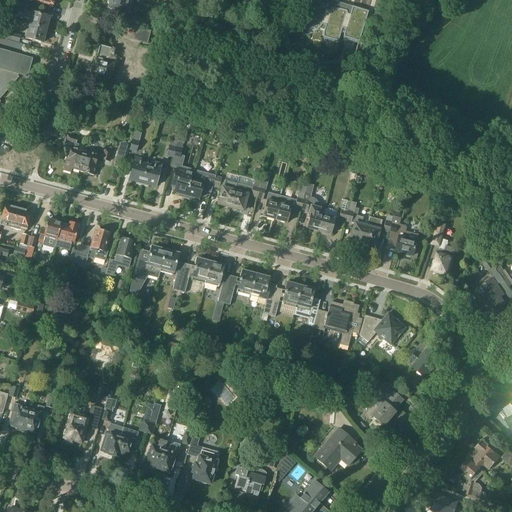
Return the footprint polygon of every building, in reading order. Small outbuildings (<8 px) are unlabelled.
[(129,1),(124,0),(109,0),(107,10),(127,15),(133,17),(135,11),(129,9),(127,9),(129,1)] [(323,36),(323,37),(338,42),(341,32),(344,33),(344,34),(344,35),(344,36),(343,36),(343,37),(359,42),(368,11),(330,0),(320,0),(320,3),(312,1),(304,26),(317,30),(318,29),(319,29),(324,30),(324,31),(324,32),(323,33),(323,34),(323,35),(323,36)] [(22,4),(17,3),(15,9),(27,13),(25,17),(31,19),(29,25),(45,30),(49,17),(32,13),(27,11),(29,6),(22,4)] [(146,21),(135,19),(134,25),(144,28),(145,28),(151,29),(153,24),(146,22),(146,21)] [(45,30),(29,25),(26,38),(42,42),(45,30)] [(143,29),(140,42),(148,44),(151,31),(143,29)] [(21,36),(11,33),(9,40),(19,43),(21,36)] [(99,45),(95,60),(93,66),(91,66),(89,73),(91,73),(91,74),(108,79),(110,70),(111,65),(101,62),(102,58),(108,60),(109,59),(110,59),(112,55),(113,55),(113,53),(112,53),(113,48),(99,45)] [(0,98),(19,77),(17,76),(19,73),(26,75),(27,76),(31,59),(0,49),(0,98)] [(120,126),(127,128),(131,112),(124,110),(120,126)] [(209,123),(207,132),(213,134),(216,125),(209,123)] [(134,132),(129,151),(137,152),(141,133),(134,132)] [(244,135),(233,132),(231,141),(242,144),(244,135)] [(176,141),(177,141),(178,136),(178,135),(172,133),(170,145),(169,145),(166,157),(172,158),(176,141)] [(79,172),(84,153),(77,151),(78,145),(76,144),(77,138),(67,135),(65,141),(72,143),(68,157),(69,157),(68,162),(66,162),(63,171),(71,173),(72,170),(79,172)] [(183,143),(177,141),(176,141),(172,158),(179,160),(183,143)] [(314,160),(315,157),(316,149),(309,147),(306,159),(314,160)] [(84,153),(79,172),(94,176),(96,167),(95,167),(97,159),(108,162),(111,152),(105,150),(104,155),(92,152),(92,155),(84,153)] [(319,163),(327,158),(323,151),(315,157),(319,163)] [(338,153),(335,167),(342,168),(343,163),(349,164),(350,156),(338,153)] [(146,169),(148,165),(140,163),(141,159),(135,158),(129,180),(142,183),(143,180),(146,169)] [(350,161),(348,168),(356,170),(358,163),(350,161)] [(143,180),(142,183),(155,187),(161,164),(155,163),(154,166),(148,165),(146,169),(143,180)] [(174,192),(187,195),(192,174),(193,173),(175,168),(171,186),(175,187),(174,192)] [(210,193),(212,186),(215,176),(209,174),(194,170),(193,173),(192,174),(187,195),(199,199),(201,191),(210,193)] [(263,200),(266,190),(268,182),(270,173),(267,173),(263,172),(261,181),(257,199),(263,200)] [(222,178),(215,176),(212,186),(219,188),(219,187),(222,188),(218,204),(231,207),(235,191),(237,184),(225,181),(224,183),(221,182),(222,178)] [(255,179),(253,186),(250,197),(257,199),(261,181),(255,179)] [(248,194),(235,191),(231,207),(243,211),(248,194)] [(275,219),(281,196),(268,193),(262,216),(275,219)] [(301,210),(304,194),(299,193),(295,208),(301,210)] [(305,195),(304,194),(301,210),(311,213),(307,228),(319,231),(324,210),(325,208),(319,206),(319,205),(319,204),(319,203),(318,202),(318,201),(317,201),(317,200),(316,200),(315,199),(314,199),(311,198),(311,196),(305,195)] [(281,196),(275,219),(287,222),(291,207),(290,207),(292,199),(281,196)] [(343,200),(341,205),(338,220),(345,222),(348,207),(350,202),(343,200)] [(350,202),(348,207),(345,222),(354,224),(350,240),(363,243),(367,226),(360,225),(362,218),(356,216),(358,210),(355,209),(356,204),(350,202)] [(13,227),(17,209),(5,206),(0,223),(13,227)] [(30,213),(17,209),(13,227),(25,230),(30,213)] [(324,210),(319,231),(331,234),(337,213),(332,212),(333,211),(328,209),(327,210),(324,210)] [(392,219),(389,234),(395,235),(393,244),(396,246),(395,252),(399,253),(399,255),(412,258),(416,259),(419,249),(415,248),(418,236),(406,232),(407,230),(405,226),(399,225),(401,218),(399,218),(395,217),(394,217),(393,216),(392,219)] [(369,217),(367,226),(363,243),(376,246),(380,230),(382,221),(369,217)] [(386,218),(382,232),(389,234),(392,219),(386,218)] [(38,242),(43,243),(42,246),(54,249),(54,246),(60,223),(48,220),(45,231),(41,230),(38,242)] [(442,241),(444,236),(448,224),(444,223),(444,224),(438,222),(431,244),(440,247),(441,244),(442,241)] [(61,224),(54,247),(55,247),(69,251),(71,242),(74,243),(78,226),(70,224),(69,226),(61,224)] [(109,235),(109,234),(107,234),(107,232),(104,231),(103,232),(101,232),(96,230),(93,243),(92,243),(90,250),(89,250),(88,254),(81,252),(77,264),(77,266),(85,269),(88,258),(88,257),(94,259),(94,257),(105,261),(106,259),(109,245),(106,244),(109,235)] [(23,234),(19,248),(26,250),(29,236),(23,234)] [(26,250),(27,250),(25,258),(31,259),(37,238),(29,236),(26,250)] [(134,242),(122,238),(115,262),(110,261),(106,275),(112,277),(118,266),(123,267),(126,267),(127,268),(130,259),(129,259),(131,254),(136,255),(138,249),(133,248),(134,242)] [(149,252),(150,252),(148,261),(138,258),(130,292),(136,293),(147,276),(157,279),(159,272),(165,250),(155,247),(156,246),(151,245),(149,252)] [(444,251),(439,249),(432,270),(447,275),(456,250),(446,246),(444,251)] [(15,247),(13,255),(24,258),(26,250),(19,248),(15,247)] [(77,264),(81,252),(73,249),(69,262),(77,264)] [(487,272),(494,267),(494,266),(483,249),(475,254),(487,272)] [(175,253),(165,250),(159,272),(173,275),(177,260),(179,253),(175,252),(175,253)] [(204,283),(210,262),(201,259),(201,258),(195,257),(194,264),(195,264),(191,280),(204,283)] [(210,262),(204,283),(218,287),(222,272),(223,272),(225,265),(220,264),(220,265),(210,262)] [(511,273),(508,268),(504,271),(500,265),(496,268),(509,287),(511,285),(511,273)] [(250,296),(255,274),(246,272),(246,271),(241,269),(239,276),(240,276),(236,292),(250,296)] [(21,281),(23,274),(8,270),(6,277),(21,281)] [(178,291),(182,275),(176,274),(172,290),(178,291)] [(255,274),(250,296),(263,299),(267,284),(268,284),(270,277),(265,276),(265,277),(255,274)] [(189,277),(182,275),(178,291),(184,293),(189,277)] [(491,318),(504,309),(497,299),(504,295),(493,278),(484,284),(485,284),(475,291),(481,299),(475,303),(481,311),(485,308),(491,318)] [(301,287),(291,284),(291,283),(286,281),(285,288),(286,289),(281,304),(295,308),(301,287)] [(224,304),(228,287),(222,286),(217,302),(224,304)] [(228,287),(224,304),(230,305),(234,289),(228,287)] [(313,328),(317,310),(318,310),(319,306),(311,303),(313,295),(314,296),(315,289),(311,288),(310,289),(301,287),(295,308),(293,314),(308,319),(306,326),(313,328)] [(268,316),(273,299),(267,298),(261,320),(266,322),(268,316)] [(273,299),(268,316),(275,317),(279,301),(273,299)] [(16,311),(27,314),(27,317),(31,318),(32,315),(35,305),(18,301),(16,311)] [(343,302),(343,304),(330,301),(327,314),(317,311),(318,310),(317,310),(313,328),(312,329),(313,329),(313,328),(323,330),(323,331),(323,332),(324,328),(342,333),(340,343),(348,345),(352,333),(358,335),(362,319),(360,319),(361,318),(356,317),(359,306),(343,302)] [(44,305),(36,303),(32,318),(40,320),(44,305)] [(361,336),(357,341),(363,347),(364,347),(376,332),(391,344),(405,327),(388,312),(381,320),(378,324),(364,320),(359,335),(361,336)] [(60,320),(58,327),(70,330),(72,323),(60,320)] [(145,344),(153,346),(155,337),(147,335),(145,344)] [(430,342),(426,338),(417,348),(423,353),(418,359),(413,354),(407,361),(412,365),(425,376),(445,352),(431,341),(430,342)] [(99,341),(97,349),(112,353),(113,349),(119,350),(120,346),(99,341)] [(184,359),(187,347),(168,342),(165,354),(184,359)] [(9,397),(16,398),(19,388),(12,386),(9,397)] [(102,386),(100,395),(106,397),(109,388),(108,388),(103,386),(102,386)] [(58,391),(51,389),(50,389),(46,407),(53,409),(53,408),(54,409),(56,399),(58,391)] [(394,413),(395,412),(393,410),(397,405),(397,406),(402,400),(393,391),(385,400),(380,395),(363,414),(369,419),(372,416),(383,426),(391,416),(393,418),(396,414),(394,413)] [(102,420),(109,422),(112,412),(113,409),(114,409),(116,401),(110,399),(109,399),(109,400),(107,399),(106,399),(104,410),(102,420)] [(29,410),(22,408),(22,406),(14,403),(11,411),(14,412),(10,426),(23,430),(29,410)] [(30,405),(29,410),(23,430),(37,434),(45,408),(39,406),(38,407),(30,405)] [(71,440),(81,443),(85,427),(95,430),(102,409),(91,406),(88,418),(72,413),(71,415),(69,414),(68,419),(70,420),(67,431),(65,430),(63,435),(65,436),(64,438),(65,438),(64,443),(70,445),(71,440)] [(330,471),(340,460),(347,466),(361,451),(353,444),(354,443),(352,441),(358,434),(336,408),(331,407),(329,425),(332,427),(319,442),(323,446),(314,457),(330,471)] [(201,411),(198,421),(206,423),(209,413),(201,411)] [(145,433),(148,422),(144,421),(143,421),(141,421),(138,431),(145,433)] [(148,422),(145,433),(151,435),(154,424),(149,423),(148,422)] [(120,433),(121,433),(122,428),(112,425),(110,424),(102,452),(114,456),(120,433)] [(121,433),(120,433),(114,456),(119,457),(119,455),(127,457),(132,441),(135,442),(137,433),(122,428),(121,433)] [(199,457),(197,464),(195,464),(192,472),(194,473),(192,479),(200,481),(200,483),(205,485),(207,483),(210,484),(213,471),(216,472),(218,470),(218,468),(217,466),(215,466),(218,455),(219,452),(202,448),(197,446),(200,435),(193,433),(194,432),(193,432),(187,455),(187,454),(199,457)] [(181,444),(189,446),(191,435),(184,433),(181,444)] [(285,447),(295,450),(298,437),(288,434),(285,447)] [(158,469),(165,446),(167,441),(154,437),(146,463),(155,466),(154,468),(158,469)] [(479,470),(479,469),(478,467),(482,462),(489,469),(499,458),(494,453),(495,452),(488,446),(487,447),(481,441),(475,447),(477,449),(467,460),(479,470)] [(172,448),(165,446),(158,469),(160,470),(160,471),(164,473),(165,471),(171,473),(179,445),(173,444),(172,448)] [(281,450),(272,448),(267,466),(276,469),(281,450)] [(257,497),(259,491),(261,491),(265,477),(266,473),(264,471),(263,471),(252,467),(251,471),(247,470),(248,466),(249,464),(233,460),(228,478),(233,480),(234,474),(238,475),(233,491),(257,497)] [(481,492),(482,488),(479,484),(475,483),(484,473),(479,469),(479,470),(467,460),(460,468),(467,475),(466,476),(470,480),(468,482),(465,494),(479,498),(484,499),(486,494),(481,492)] [(285,508),(288,511),(286,511),(310,511),(327,493),(314,481),(300,498),(296,495),(285,508)] [(437,495),(431,511),(434,511),(454,511),(458,503),(437,495)]
